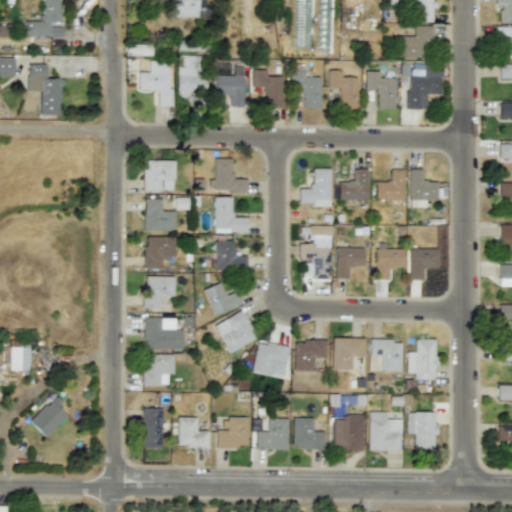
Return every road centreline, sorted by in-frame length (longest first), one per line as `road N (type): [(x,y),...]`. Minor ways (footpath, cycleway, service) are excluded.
road 1 (tertiary): [(0,490),(511,498)]
road 2 (residential): [(114,0),(111,511)]
road 3 (residential): [(466,498),(464,0)]
road 4 (residential): [(115,134),(463,141)]
road 5 (residential): [(276,141),(276,293),(284,304),(303,311),(465,311)]
